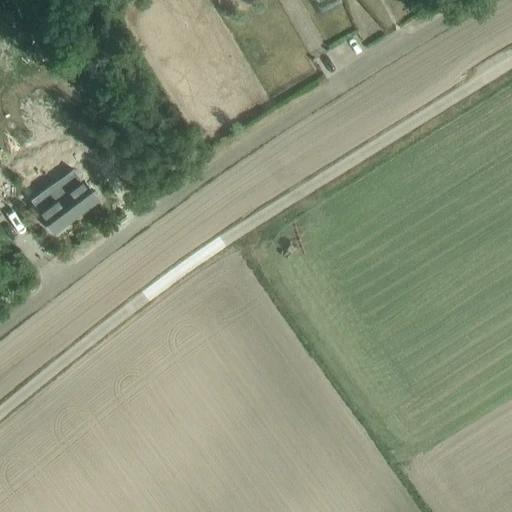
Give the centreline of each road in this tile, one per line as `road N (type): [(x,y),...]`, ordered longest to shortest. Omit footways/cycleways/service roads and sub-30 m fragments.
road 1 (unclassified): [(0,418),(180,272),(511,63)]
road 2 (unclassified): [(0,330),(228,156),(469,0)]
